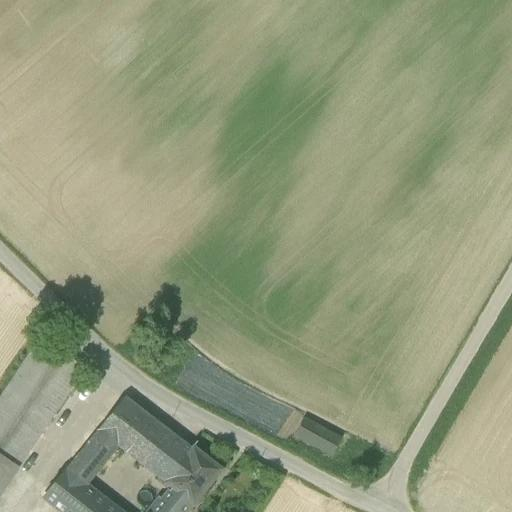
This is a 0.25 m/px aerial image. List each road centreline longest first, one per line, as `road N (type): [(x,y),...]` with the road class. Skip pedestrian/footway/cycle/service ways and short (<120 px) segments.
road 1 (unclassified): [(375,508),(136,387),(0,252)]
road 2 (unclassified): [(375,508),(511,276)]
